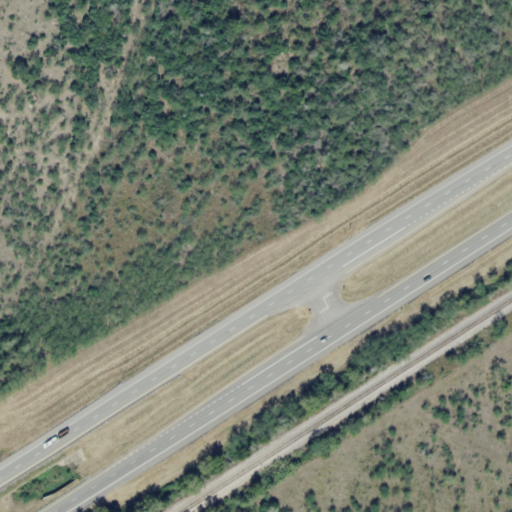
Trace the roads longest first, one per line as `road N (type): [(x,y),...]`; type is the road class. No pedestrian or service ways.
road 1 (trunk): [(511,152),(0,474)]
road 2 (trunk): [(57,511),(511,212)]
